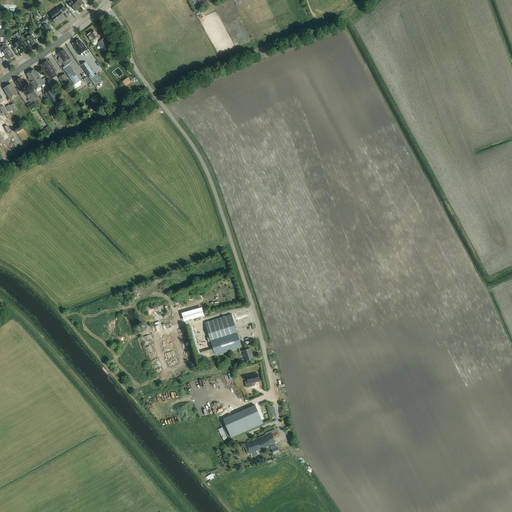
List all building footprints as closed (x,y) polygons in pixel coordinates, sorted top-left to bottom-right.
[(73,0),(73,1),(72,0),(61,0),(64,3),(67,1),(70,4),(68,5),(72,9),(73,8),(75,11),(80,6),(74,0),(73,0)] [(193,0),(191,0),(190,1),(194,8),(196,12),(197,14),(200,13),(199,11),(197,6),(193,0)] [(50,14),(51,16),(51,17),(56,24),(62,19),(62,20),(66,18),(62,13),(66,10),(62,4),(58,7),(58,8),(50,14)] [(42,27),(47,34),(52,31),(46,22),(49,20),(45,16),(43,18),(44,20),(37,25),(39,27),(41,26),(42,27)] [(9,39),(9,30),(0,29),(0,36),(4,36),(4,39),(9,39)] [(25,40),(26,39),(31,47),(36,43),(34,40),(37,38),(32,31),(29,34),(27,32),(22,36),(25,40)] [(87,34),(87,36),(93,44),(98,41),(100,39),(99,39),(94,31),(91,34),(89,33),(87,34)] [(18,41),(15,43),(15,44),(13,46),(15,49),(18,47),(19,49),(20,49),(22,53),(28,49),(21,40),(20,40),(19,38),(20,37),(18,33),(14,36),(17,40),(18,41)] [(100,39),(98,41),(99,43),(98,43),(105,51),(111,46),(105,38),(102,41),(100,38),(99,39),(100,39)] [(80,40),(73,44),(76,48),(75,49),(80,56),(88,50),(83,43),(83,44),(80,40)] [(9,47),(9,48),(5,42),(2,44),(4,46),(1,49),(3,52),(3,51),(9,60),(15,56),(9,47)] [(64,50),(58,55),(59,57),(58,59),(61,63),(63,63),(65,67),(63,68),(74,85),(75,85),(80,81),(69,64),(73,61),(71,59),(70,59),(64,50)] [(47,61),(41,65),(43,68),(43,69),(48,77),(48,76),(51,80),(58,75),(55,72),(55,71),(51,65),(51,66),(47,61)] [(86,62),(81,65),(95,85),(100,81),(86,62)] [(45,84),(37,72),(36,71),(35,72),(34,70),(27,74),(30,78),(28,79),(36,91),(45,84)] [(65,74),(59,78),(65,87),(71,83),(65,74)] [(21,79),(16,82),(22,91),(27,87),(21,79)] [(11,84),(4,89),(11,100),(19,96),(11,84)] [(45,94),(51,104),(59,99),(53,89),(45,94)] [(34,91),(30,93),(34,101),(39,98),(34,91)] [(30,93),(26,95),(31,103),(34,101),(30,93)] [(28,107),(30,110),(38,105),(36,102),(28,107)] [(10,106),(12,109),(14,113),(18,110),(14,103),(10,106)] [(206,323),(211,341),(216,356),(238,348),(233,334),(237,333),(231,315),(206,323)] [(251,360),(254,359),(250,348),(243,351),(247,364),(252,363),(251,360)] [(247,382),(244,383),(246,388),(252,387),(252,384),(259,382),(257,374),(246,377),(247,382)] [(226,418),(235,437),(267,423),(259,403),(226,418)] [(222,440),(227,438),(223,427),(218,429),(222,440)] [(277,447),(276,443),(274,438),(278,437),(275,429),(265,433),(266,435),(244,444),(249,454),(251,453),(253,457),(256,455),(256,453),(258,453),(257,451),(270,445),(272,449),(277,447)]
